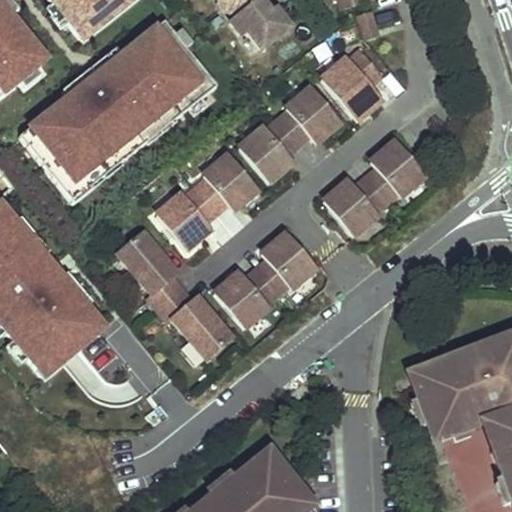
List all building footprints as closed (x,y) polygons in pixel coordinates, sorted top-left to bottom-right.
[(17,13),(6,0),(0,0),(0,5),(10,19),(17,13)] [(46,0),(81,43),(132,2),(130,0),(46,0)] [(219,0),(235,20),(230,24),(241,38),(246,34),(261,52),(290,29),(275,10),(271,14),(261,1),(262,0),(219,0)] [(340,0),(344,11),(369,3),(367,0),(340,0)] [(0,95),(1,97),(45,62),(10,19),(0,5),(0,95)] [(373,14),(359,18),(367,42),(380,38),(373,14)] [(152,30),(28,131),(73,186),(197,86),(152,30)] [(384,79),(363,52),(350,63),(349,61),(324,82),(355,119),(366,109),(370,115),(383,103),(372,89),(384,79)] [(342,125),(313,90),(288,110),(291,113),(279,122),(301,149),(312,139),(321,133),(326,139),(342,125)] [(366,109),(355,119),(359,124),(370,115),(366,109)] [(266,129),(241,149),(270,184),(287,171),(282,165),(290,158),(301,149),(279,122),(268,131),(266,129)] [(321,133),(312,139),(317,145),(326,139),(321,133)] [(425,180),(396,144),(380,158),(385,164),(376,171),(365,180),(387,207),(398,197),(401,200),(425,180)] [(258,191),(230,156),(205,176),(207,179),(196,188),(218,215),(229,206),(237,199),(242,205),(258,191)] [(295,164),(290,158),(282,165),(287,171),(295,164)] [(380,158),(371,165),(376,171),(385,164),(380,158)] [(341,189),(325,203),(353,239),(378,218),(376,216),(387,207),(365,180),(354,189),(346,195),(341,189)] [(354,189),(349,183),(341,189),(346,195),(354,189)] [(182,195),(157,215),(187,250),(203,237),(199,231),(206,224),(218,215),(196,188),(184,198),(182,195)] [(237,199),(229,206),(234,212),(242,205),(237,199)] [(0,209),(0,326),(7,334),(14,343),(28,360),(45,380),(102,332),(85,312),(60,282),(43,261),(14,227),(0,209)] [(43,261),(51,254),(22,220),(14,227),(43,261)] [(211,230),(206,224),(199,231),(203,237),(211,230)] [(143,233),(118,253),(152,295),(148,299),(158,311),(184,289),(174,277),(169,272),(173,269),(143,233)] [(315,270),(286,234),(270,248),(275,254),(266,261),(255,270),(277,297),(288,288),(290,290),(315,270)] [(270,248),(261,255),(266,261),(275,254),(270,248)] [(178,274),(173,269),(169,272),(174,277),(178,274)] [(231,280),(214,293),(243,328),(268,308),(266,306),(277,297),(255,270),(244,279),(236,285),(231,280)] [(239,273),(231,280),(236,285),(244,279),(239,273)] [(94,305),(67,276),(60,282),(85,312),(94,305)] [(172,318),(206,360),(231,340),(201,302),(197,306),(192,300),(184,289),(158,311),(167,322),(172,318)] [(196,297),(192,300),(197,306),(201,302),(196,297)] [(140,377),(154,365),(129,336),(115,347),(140,377)] [(511,511),(511,343),(506,341),(410,376),(435,442),(488,423),(498,450),(493,452),(511,504),(511,511)] [(6,350),(20,367),(28,360),(14,343),(6,350)] [(468,456),(484,454),(482,438),(466,440),(468,456)] [(307,511),(312,508),(272,459),(250,477),(246,472),(195,511),(307,511)]
